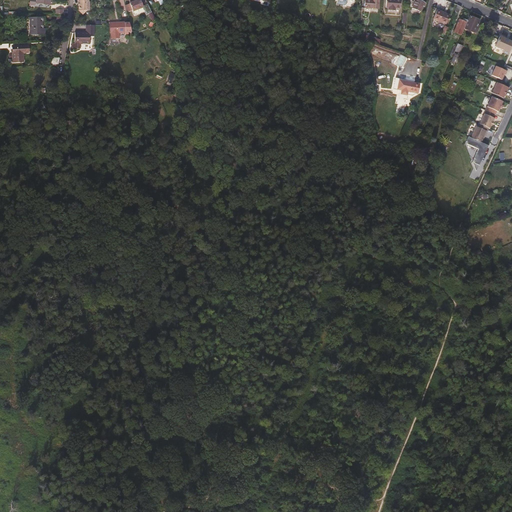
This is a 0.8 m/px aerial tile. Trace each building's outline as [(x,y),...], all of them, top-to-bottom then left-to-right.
[(77,0),(77,3),(78,3),(78,7),(77,7),(77,11),(78,12),(78,11),(81,14),(82,15),(86,11),(89,11),(89,2),(88,2),(88,0),(77,0)] [(143,8),(139,0),(136,0),(129,3),(132,12),(143,8)] [(364,0),(364,8),(381,9),(382,0),(381,0),(364,0)] [(399,0),(385,0),(385,8),(387,8),(387,10),(395,11),(395,9),(399,9),(399,0)] [(424,2),(418,0),(414,0),(411,7),(411,9),(415,11),(419,12),(420,12),(422,6),(424,3),(424,2)] [(449,16),(437,10),(433,19),(446,24),(449,16)] [(466,23),(463,29),(475,34),(478,26),(476,25),(478,20),(469,16),(466,23)] [(42,29),(41,17),(29,18),(29,24),(29,35),(44,35),(44,29),(42,29)] [(460,36),(463,29),(466,23),(458,20),(453,33),(460,36)] [(93,26),(85,25),(85,32),(74,32),(74,43),(71,43),(71,49),(78,49),(78,44),(89,44),(89,37),(93,37),(93,26)] [(124,26),(124,25),(109,25),(109,34),(124,33),(124,35),(128,35),(128,32),(131,32),(129,26),(124,26)] [(374,35),(366,32),(364,39),(379,45),(379,40),(373,38),(374,35)] [(502,53),(507,55),(511,44),(511,41),(499,36),(494,47),(503,51),(502,53)] [(456,47),(453,55),(456,56),(458,56),(462,46),(457,44),(456,47)] [(28,53),(27,46),(11,46),(12,62),(23,62),(22,53),(28,53)] [(506,72),(495,67),(491,76),(501,80),(503,75),(505,75),(506,72)] [(404,82),(397,80),(396,88),(396,89),(401,90),(401,91),(400,94),(406,95),(407,91),(417,93),(418,84),(413,83),(413,80),(405,78),(405,80),(404,82)] [(508,88),(496,83),(491,94),(502,99),(505,92),(506,92),(508,88)] [(486,111),(493,115),(495,115),(496,112),(497,112),(499,108),(500,105),(502,102),(491,97),(485,111),(486,111)] [(486,111),(479,125),(488,129),(489,129),(491,126),(493,123),(492,122),(494,119),(492,118),(493,115),(486,111)] [(484,136),(488,129),(479,125),(478,124),(477,128),(475,127),(470,138),(480,143),(482,138),(483,136),(484,136)] [(472,162),(476,171),(478,165),(487,146),(480,143),(470,138),(468,137),(465,143),(478,149),(472,162)]
